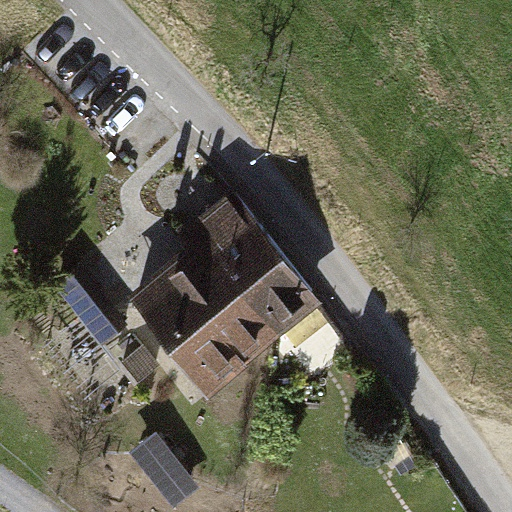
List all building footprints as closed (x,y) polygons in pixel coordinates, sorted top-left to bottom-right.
[(181,226),(192,240),(272,338),(319,301),(228,188),(181,226)] [(192,240),(129,291),(209,389),(272,338),(192,240)] [(54,283),(101,343),(127,322),(80,263),(54,283)] [(149,383),(167,358),(132,332),(114,357),(149,383)] [(154,428),(129,447),(174,505),(198,486),(154,428)]
